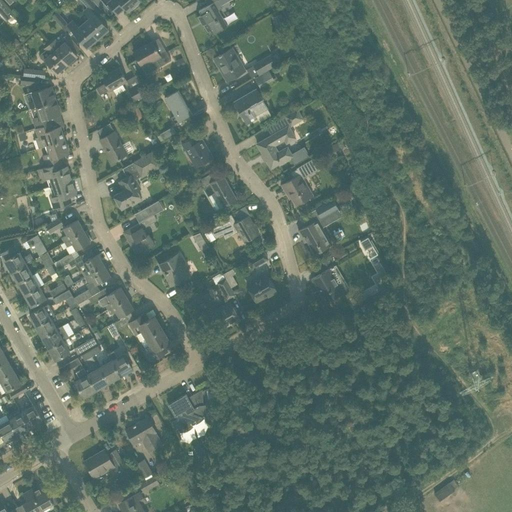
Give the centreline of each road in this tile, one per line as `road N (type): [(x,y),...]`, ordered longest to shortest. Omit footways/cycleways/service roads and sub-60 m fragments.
road 1 (unclassified): [(294,310),(299,294),(274,207),(236,158),(179,14),(158,8),(79,77),(78,112),(102,227),(123,267),(168,304),(198,363)]
road 2 (unclassified): [(511,151),(440,0)]
road 3 (unclassified): [(75,435),(0,306)]
road 4 (unclassified): [(75,435),(198,363)]
